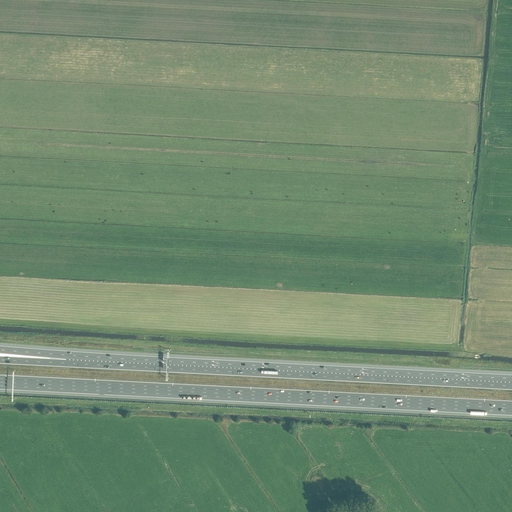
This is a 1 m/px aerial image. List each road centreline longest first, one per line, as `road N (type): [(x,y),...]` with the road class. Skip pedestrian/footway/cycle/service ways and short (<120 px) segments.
road 1 (motorway): [(0,381),(511,407)]
road 2 (motorway): [(511,381),(70,360)]
road 3 (track): [(496,0),(477,230)]
